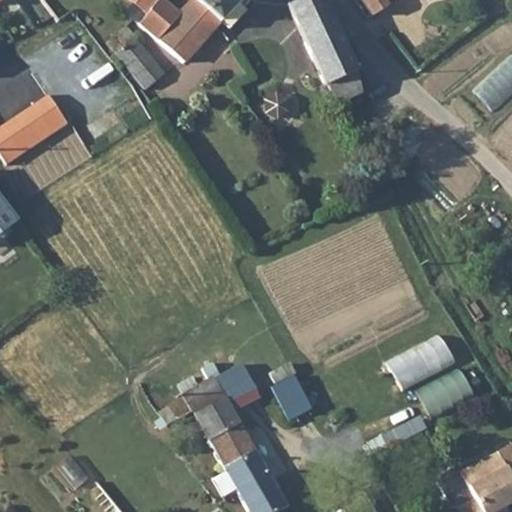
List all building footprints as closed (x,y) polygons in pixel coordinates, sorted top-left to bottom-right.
[(123,0),(132,7),(146,18),(157,4),(160,0),(123,0)] [(175,19),(157,4),(146,18),(138,28),(180,65),(219,26),(192,0),(175,19)] [(191,0),(192,0),(219,26),(228,34),(246,15),(243,12),(252,2),(250,0),(243,0),(242,1),(241,0),(191,0)] [(354,74),(320,0),(305,0),(287,7),(324,89),(325,88),(354,74)] [(362,0),(374,18),(389,8),(384,0),(362,0)] [(124,16),(131,22),(138,28),(146,18),(132,7),(124,16)] [(136,39),(126,28),(106,45),(115,56),(123,65),(130,74),(148,58),(133,42),(136,39)] [(117,70),(123,65),(115,56),(110,60),(117,70)] [(495,111),(511,96),(511,59),(477,89),(495,111)] [(246,99),(281,156),(308,140),(299,125),(321,111),(294,70),(246,99)] [(325,88),(333,106),(360,93),(354,74),(325,88)] [(0,158),(6,168),(66,127),(44,97),(0,128),(0,158)] [(0,235),(15,224),(0,205),(0,235)] [(441,333),(389,362),(405,392),(458,362),(441,333)] [(254,393),(236,365),(225,371),(243,400),(254,393)] [(421,390),(432,417),(476,400),(466,373),(421,390)] [(279,511),(284,509),(210,380),(180,398),(189,413),(176,421),(186,439),(199,431),(225,476),(235,492),(246,511),(279,511)] [(310,412),(293,380),(271,392),(288,423),(310,412)] [(511,479),(511,447),(460,476),(474,504),(459,511),(506,511),(504,509),(511,504),(511,483),(510,480),(511,479)] [(235,492),(225,476),(213,482),(223,499),(235,492)]
